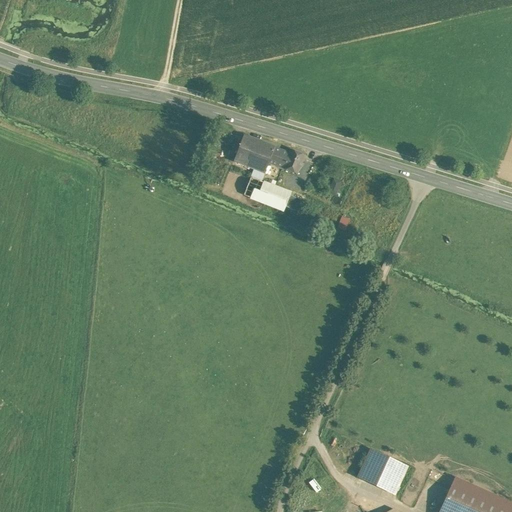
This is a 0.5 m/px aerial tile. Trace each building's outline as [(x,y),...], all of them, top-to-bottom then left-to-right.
[(269,163),(275,148),(243,136),(234,161),(255,169),(265,173),(269,163)] [(289,153),(275,148),(269,163),(297,174),(305,156),(291,150),(289,153)] [(255,169),(251,178),(261,182),(265,173),(255,169)] [(261,182),(251,178),(244,195),(284,210),(285,207),(290,195),(291,193),(261,182)] [(329,193),(337,195),(340,179),(332,178),(329,193)] [(290,195),(285,207),(296,211),(301,199),(290,195)] [(349,220),(342,216),(337,228),(345,231),(349,220)] [(374,451),(361,479),(398,496),(412,468),(374,451)] [(511,511),(511,504),(454,479),(439,511),(511,511)]
